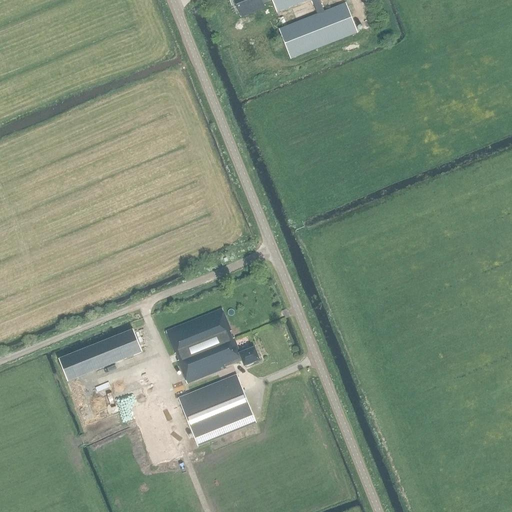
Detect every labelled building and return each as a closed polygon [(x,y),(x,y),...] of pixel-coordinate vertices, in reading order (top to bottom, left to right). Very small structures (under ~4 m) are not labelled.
[(240,0),(244,11),(268,2),(267,1),(270,0),(276,0),(281,11),(307,0),(240,0)] [(318,14),(278,29),(290,59),(357,33),(345,3),(323,12),(320,2),(314,4),(318,14)] [(246,367),(259,361),(253,349),(240,354),(234,339),(232,339),(230,333),(232,332),(222,309),(166,333),(175,356),(178,355),(180,362),(177,363),(187,385),(234,366),(234,365),(243,361),(246,367)] [(115,337),(124,360),(142,352),(133,330),(115,337)] [(115,337),(77,352),(86,375),(124,360),(115,337)] [(86,375),(77,352),(59,360),(68,382),(86,375)] [(178,401),(198,448),(256,423),(236,376),(178,401)] [(152,437),(162,432),(154,414),(144,419),(152,437)]
